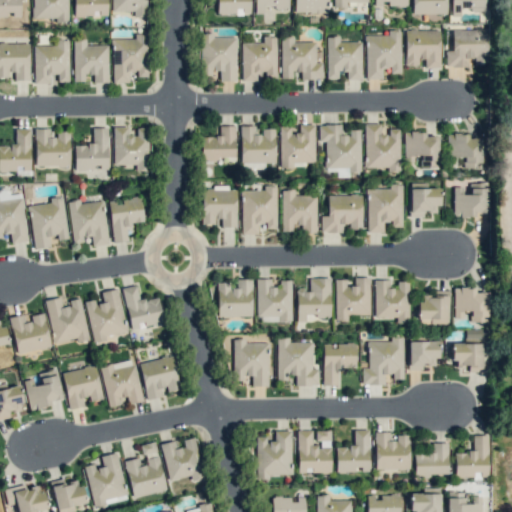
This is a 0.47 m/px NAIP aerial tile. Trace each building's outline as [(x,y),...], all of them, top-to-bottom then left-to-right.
[(0,0),(20,0),(21,17),(12,17),(11,12),(7,12),(7,16),(0,16),(0,0)] [(32,0),(32,17),(55,17),(55,22),(67,23),(67,0),(32,0)] [(73,0),(73,16),(75,16),(75,18),(83,18),(83,16),(94,16),(94,12),(98,12),(98,15),(107,15),(107,0),(73,0)] [(111,0),(145,0),(145,16),(135,16),(135,9),(112,9),(111,0)] [(216,0),(217,14),(226,14),(226,13),(235,13),(235,15),(243,15),(243,14),(249,14),(249,0),(216,0)] [(254,0),(254,13),(263,13),(263,5),(274,5),(274,8),(288,8),(288,0),(254,0)] [(294,0),(294,12),(310,11),(310,13),(327,12),(327,0),(294,0)] [(367,0),(332,0),(333,8),(347,8),(346,2),(367,1),(367,0)] [(411,0),(411,15),(447,15),(447,0),(411,0)] [(485,0),(486,6),(459,6),(460,14),(452,14),(451,0),(485,0)] [(366,78),(382,78),(382,68),(388,68),(388,66),(390,66),(391,73),(401,72),(401,30),(388,30),(388,35),(365,36),(366,78)] [(406,63),(407,63),(407,66),(416,66),(416,64),(418,64),(418,59),(424,58),(424,69),(441,69),(440,30),(405,31),(406,63)] [(446,65),(452,65),(452,67),(466,67),(466,64),(469,64),(469,59),(472,59),(472,65),(486,65),(485,30),(453,31),(453,52),(446,52),(446,65)] [(200,75),(210,75),(210,69),(213,69),(213,71),(219,71),(219,82),(236,82),(236,38),(211,38),(211,34),(200,34),(200,75)] [(281,78),(291,77),(291,70),(296,70),(296,72),(300,72),(300,80),(322,79),(321,62),(316,62),(315,41),(294,42),(294,35),(280,35),(281,78)] [(326,77),(337,77),(337,70),(342,70),(342,72),(347,72),(347,79),(361,79),(360,41),(339,42),(339,35),(330,36),(330,38),(325,38),(326,77)] [(111,83),(128,83),(128,71),(134,71),(134,70),(136,70),(137,76),(146,76),(145,36),(135,36),(135,38),(111,39),(111,83)] [(243,80),(256,79),(255,73),(259,72),(260,71),(265,71),(265,79),(276,79),(275,39),(270,39),(270,36),(263,36),(264,44),(242,44),(243,80)] [(34,46),(34,82),(48,82),(48,75),(51,75),(51,73),(58,73),(58,80),(67,80),(67,41),(62,41),(62,39),(56,39),(56,46),(34,46)] [(73,40),(74,80),(83,80),(83,73),(88,73),(88,75),(93,75),(93,82),(107,82),(107,46),(84,47),(84,39),(73,40)] [(0,78),(6,78),(6,69),(9,69),(9,71),(14,71),(14,80),(29,80),(29,42),(0,42),(0,78)] [(318,125),(318,141),(324,141),(324,166),(348,166),(348,171),(359,171),(359,131),(350,131),(350,136),(347,136),(347,134),(342,134),(342,123),(324,123),(324,125),(318,125)] [(279,126),(280,168),(283,168),(283,170),(293,169),(292,162),(314,162),(313,124),(299,124),(299,133),(295,133),(295,135),(291,135),(291,126),(279,126)] [(364,124),(365,161),(362,161),(363,168),(386,168),(386,173),(396,173),(396,171),(400,170),(399,129),(389,129),(389,136),(386,136),(386,134),(380,134),(380,124),(364,124)] [(201,137),(201,160),(209,160),(209,162),(217,162),(217,158),(236,158),(235,125),(219,125),(219,135),(216,135),(216,137),(201,137)] [(239,126),(241,163),(274,162),(273,128),(262,129),(263,136),(259,136),(259,133),(255,134),(254,125),(239,126)] [(113,127),(114,164),(136,163),(136,170),(148,169),(147,128),(136,128),(137,136),(132,136),(132,135),(127,135),(127,126),(113,127)] [(34,128),(34,156),(36,156),(36,165),(68,164),(68,132),(57,132),(57,138),(55,138),(55,137),(48,137),(48,128),(34,128)] [(93,128),(106,128),(106,169),(100,169),(100,165),(94,165),(94,169),(84,170),(84,171),(77,171),(77,170),(74,170),(74,146),(88,146),(88,143),(94,143),(93,128)] [(15,129),(29,129),(29,166),(16,166),(16,171),(0,171),(0,146),(7,146),(7,148),(10,148),(10,144),(16,144),(15,129)] [(404,162),(414,162),(414,157),(419,157),(419,166),(438,166),(438,136),(425,136),(425,132),(419,132),(419,130),(409,130),(409,133),(403,133),(404,162)] [(445,134),(452,134),(452,132),(456,132),(456,135),(468,135),(468,141),(480,141),(480,153),(484,153),(484,158),(481,158),(481,169),(461,169),(461,158),(457,158),(457,166),(445,166),(445,134)] [(410,183),(410,186),(410,216),(423,216),(423,212),(424,212),(424,210),(428,210),(428,212),(436,212),(436,205),(439,205),(439,188),(427,188),(427,183),(410,183)] [(452,186),(453,216),(459,216),(459,218),(467,217),(467,216),(474,216),(474,213),(487,212),(486,188),(484,188),(484,183),(469,183),(469,194),(464,194),(464,186),(452,186)] [(365,188),(365,195),(366,195),(366,199),(367,199),(367,231),(382,231),(382,221),(388,221),(388,220),(391,220),(391,226),(401,226),(401,185),(398,185),(398,184),(389,184),(389,188),(365,188)] [(239,190),(239,196),(240,196),(240,201),(241,201),(241,233),(257,234),(257,223),(262,223),(262,222),(265,222),(265,228),(276,228),(276,187),(273,187),(273,185),(264,185),(263,190),(239,190)] [(202,190),(202,223),(213,223),(213,218),(216,218),(216,219),(220,219),(220,228),(235,228),(235,190),(228,190),(228,186),(213,186),(213,189),(206,189),(206,190),(202,190)] [(281,191),(281,231),(292,231),(292,223),(297,223),(297,225),(301,225),(301,232),(316,232),(315,195),(294,195),(294,189),(286,189),(286,191),(281,191)] [(328,196),(328,216),(320,216),(320,232),(326,232),(326,233),(342,233),(342,224),(346,224),(346,222),(349,222),(349,229),(361,229),(361,196),(357,196),(357,194),(350,194),(350,196),(328,196)] [(106,199),(112,243),(127,241),(125,226),(130,225),(130,222),(135,221),(135,224),(144,223),(141,196),(139,197),(138,195),(131,196),(131,198),(122,199),(122,203),(117,204),(116,198),(106,199)] [(33,248),(49,246),(48,236),(53,235),(53,233),(56,233),(57,239),(67,238),(61,197),(58,198),(58,196),(49,198),(50,202),(26,205),(33,248)] [(0,238),(2,238),(1,232),(4,232),(4,233),(10,232),(11,242),(26,240),(21,198),(0,200),(0,238)] [(73,244),(86,242),(86,238),(89,237),(91,246),(108,244),(102,201),(79,205),(78,199),(71,200),(72,202),(68,203),(73,244)] [(333,278),(334,320),(347,320),(347,315),(371,315),(370,277),(354,277),(355,285),(350,286),(350,287),(346,287),(346,278),(333,278)] [(296,321),(305,322),(305,314),(315,314),(315,317),(329,317),(329,278),(310,278),(310,291),(306,291),(303,288),(299,287),(297,290),(296,321)] [(373,279),(374,317),(397,316),(397,322),(409,322),(408,281),(397,281),(398,289),(394,289),(394,287),(390,287),(389,278),(373,279)] [(256,279),(256,315),(278,315),(278,321),(285,321),(285,320),(291,319),(290,280),(280,281),(280,287),(276,287),(276,286),(270,286),(270,279),(256,279)] [(216,282),(217,316),(221,316),(221,318),(228,318),(228,316),(250,316),(250,280),(236,280),(236,288),(229,288),(229,282),(216,282)] [(121,288),(130,328),(138,327),(137,324),(143,322),(144,326),(163,322),(158,297),(148,300),(148,301),(144,302),(144,298),(139,299),(135,285),(121,288)] [(453,288),(453,318),(463,317),(463,311),(470,311),(470,316),(469,316),(469,322),(487,322),(487,318),(488,318),(487,292),(475,292),(475,288),(468,288),(468,286),(459,286),(459,288),(453,288)] [(83,301),(93,340),(103,340),(103,337),(127,331),(115,289),(101,292),(103,303),(99,304),(99,306),(96,307),(94,300),(83,301)] [(421,293),(421,300),(416,300),(416,319),(429,320),(429,325),(448,325),(448,318),(449,291),(435,290),(435,294),(435,297),(430,297),(430,293),(421,293)] [(44,301),(51,332),(50,332),(52,342),(76,337),(77,341),(83,340),(83,338),(87,337),(78,298),(69,300),(71,306),(68,307),(67,306),(62,307),(59,297),(44,301)] [(8,317),(16,354),(50,346),(43,312),(31,315),(32,322),(30,323),(30,321),(24,323),(22,314),(8,317)] [(0,344),(8,343),(4,326),(0,326),(0,344)] [(408,335),(409,365),(407,365),(407,370),(423,370),(423,364),(426,364),(426,366),(436,366),(436,359),(438,359),(438,340),(426,341),(426,335),(408,335)] [(366,341),(366,348),(368,348),(368,367),(361,367),(361,384),(368,384),(368,385),(385,385),(385,374),(390,374),(390,373),(393,373),(393,379),(403,379),(404,337),(399,337),(399,336),(390,336),(389,341),(366,341)] [(276,337),(277,379),(286,379),(286,372),(289,372),(289,375),(295,375),(295,386),(311,386),(311,384),(318,384),(317,369),(315,369),(315,342),(289,342),(289,337),(276,337)] [(451,343),(452,360),(456,360),(456,366),(465,366),(465,364),(467,364),(467,372),(483,372),(483,368),(485,368),(484,342),(483,342),(483,337),(464,337),(464,343),(451,343)] [(233,340),(232,381),(243,381),(243,374),(245,374),(245,375),(252,375),(252,386),(267,386),(268,343),(244,343),(244,338),(236,338),(236,340),(233,340)] [(323,344),(323,384),(337,384),(337,370),(342,370),(342,368),(356,368),(356,344),(353,344),(353,342),(346,342),(346,343),(337,343),(337,348),(330,348),(330,344),(323,344)] [(138,363),(146,399),(161,396),(159,388),(164,387),(163,385),(165,385),(167,391),(171,390),(171,393),(179,391),(171,356),(167,357),(167,355),(160,357),(160,358),(138,363)] [(99,368),(108,407),(119,404),(117,396),(122,395),(122,397),(127,396),(128,403),(142,400),(134,364),(112,369),(111,364),(104,365),(104,367),(99,368)] [(61,373),(69,408),(83,405),(81,397),(86,395),(86,394),(89,394),(91,402),(102,399),(94,366),(90,367),(90,365),(83,366),(84,368),(61,373)] [(23,380),(30,409),(49,405),(48,400),(60,397),(54,370),(38,374),(41,384),(34,386),(34,384),(29,385),(28,379),(23,380)] [(0,384),(0,418),(9,417),(8,410),(12,409),(13,411),(20,409),(19,402),(22,401),(18,386),(6,389),(5,383),(0,384)] [(335,447),(335,471),(338,471),(338,473),(345,473),(345,471),(355,471),(355,467),(361,467),(361,471),(370,471),(369,429),(353,429),(353,444),(349,444),(349,448),(345,448),(345,447),(335,447)] [(297,430),(297,472),(305,472),(305,467),(312,467),(312,471),(321,471),(321,473),(328,473),(328,471),(330,471),(330,448),(317,448),(317,445),(312,445),(312,430),(297,430)] [(256,436),(256,479),(267,479),(267,473),(292,473),(292,464),(290,464),(290,431),(275,431),(275,441),(268,441),(268,442),(266,442),(266,436),(256,436)] [(374,431),(374,469),(409,468),(409,435),(396,435),(396,442),(395,442),(394,441),(389,441),(389,431),(374,431)] [(454,453),(454,476),(473,477),(473,472),(480,473),(480,477),(487,477),(487,435),(473,435),(473,450),(468,450),(467,453),(454,453)] [(160,444),(169,478),(190,473),(192,479),(204,476),(193,437),(182,439),(184,447),(181,448),(181,446),(175,448),(173,441),(160,444)] [(432,443),(432,452),(428,452),(428,454),(422,455),(422,453),(414,453),(414,478),(431,477),(431,475),(448,475),(448,443),(432,443)] [(83,466),(93,506),(105,503),(104,499),(126,493),(116,451),(99,455),(102,466),(96,467),(97,469),(94,470),(92,464),(83,466)] [(124,461),(132,496),(155,491),(155,493),(162,491),(161,490),(165,489),(157,456),(146,459),(148,465),(145,466),(145,464),(139,466),(137,458),(124,461)] [(49,482),(56,509),(86,501),(82,485),(78,486),(76,479),(69,481),(69,484),(64,485),(62,478),(49,482)] [(4,489),(8,503),(16,501),(19,511),(29,511),(47,508),(43,491),(41,492),(40,490),(38,491),(36,485),(30,487),(31,489),(26,490),(24,484),(4,489)] [(410,493),(411,509),(414,509),(414,511),(440,511),(440,487),(423,488),(423,493),(410,493)] [(447,491),(447,511),(480,511),(481,497),(471,497),(471,502),(466,502),(466,492),(452,492),(452,491),(447,491)] [(316,496),(316,511),(352,511),(352,499),(329,499),(329,493),(321,493),(321,496),(316,496)] [(365,495),(365,511),(400,511),(400,496),(397,496),(397,494),(390,494),(390,495),(380,495),(380,500),(375,500),(375,495),(365,495)] [(271,497),(271,511),(305,511),(305,497),(296,497),(296,501),(290,501),(290,497),(281,497),(281,495),(274,496),(274,497),(271,497)] [(191,511),(212,511),(210,502),(205,503),(205,502),(198,504),(199,510),(191,511)]
